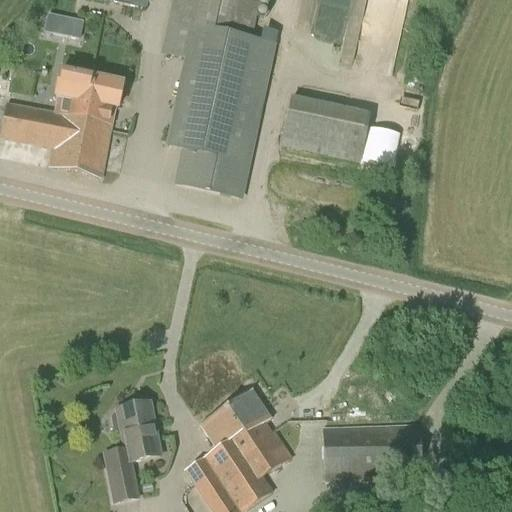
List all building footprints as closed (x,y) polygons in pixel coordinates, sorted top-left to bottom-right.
[(141,0),(65,0),(63,9),(136,24),(141,0)] [(251,41),(259,0),(172,0),(160,57),(183,62),(244,75),(251,41)] [(69,21),(65,40),(79,42),(82,24),(69,21)] [(268,45),(251,41),(244,75),(183,62),(165,149),(181,152),(173,187),(241,203),(273,55),(275,47),(268,45)] [(117,112),(122,85),(59,73),(54,100),(57,101),(54,115),(5,107),(0,131),(0,143),(50,153),(47,171),(101,183),(111,128),(114,112),(117,112)] [(359,166),(370,116),(290,99),(280,149),(359,166)] [(209,511),(244,511),(270,495),(260,480),(289,460),(265,425),(270,422),(251,393),(198,429),(214,454),(184,474),(188,481),(184,484),(194,498),(198,495),(209,511)] [(122,452),(126,467),(131,466),(161,460),(149,404),(114,412),(115,416),(113,416),(110,420),(112,433),(117,436),(119,435),(122,452)] [(322,485),(421,483),(419,427),(322,431),(322,485)] [(138,502),(131,466),(126,467),(122,452),(102,456),(112,507),(138,502)]
